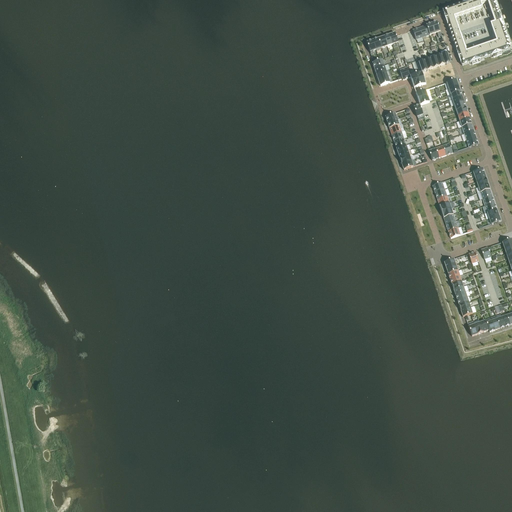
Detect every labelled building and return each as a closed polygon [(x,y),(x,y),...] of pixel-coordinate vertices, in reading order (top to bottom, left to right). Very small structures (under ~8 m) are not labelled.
[(477,0),(473,1),(461,5),(462,5),(444,12),(443,12),(444,14),(448,26),(456,48),(457,50),(457,52),(461,64),(462,66),(470,64),(482,60),(491,56),(491,57),(503,53),(503,52),(510,50),(503,28),(499,16),(493,0),(477,0)] [(437,23),(432,25),(435,34),(440,32),(437,23)] [(427,27),(426,27),(430,36),(435,34),(432,25),(427,27)] [(421,29),(420,29),(423,38),(424,38),(430,36),(426,27),(421,29)] [(414,31),(413,31),(416,41),(417,40),(423,38),(420,29),(414,31)] [(395,34),(389,36),(393,45),(398,43),(395,34)] [(389,36),(384,38),(387,47),(393,45),(389,36)] [(384,38),(379,39),(382,49),(387,47),(384,38)] [(379,39),(373,41),(376,51),(382,49),(379,39)] [(373,41),(367,43),(370,53),(376,51),(373,41)] [(447,54),(442,56),(445,65),(451,63),(447,54)] [(442,56),(436,57),(439,67),(445,65),(442,56)] [(436,57),(430,59),(434,69),(439,67),(436,57)] [(430,59),(425,61),(428,71),(434,69),(430,59)] [(374,64),(373,64),(375,69),(384,66),(382,61),(381,61),(380,62),(377,63),(375,63),(374,64)] [(425,61),(419,63),(422,73),(428,71),(425,61)] [(407,69),(400,71),(403,81),(411,78),(410,77),(409,73),(407,69)] [(386,71),(377,74),(379,80),(388,77),(386,71)] [(422,73),(416,75),(420,87),(426,84),(422,73)] [(416,75),(410,77),(411,78),(414,88),(420,87),(416,75)] [(388,77),(379,80),(381,86),(390,83),(388,77)] [(457,81),(447,84),(449,90),(458,86),(457,81)] [(458,86),(449,90),(451,96),(460,92),(458,86)] [(426,91),(416,94),(418,100),(428,97),(426,91)] [(460,92),(451,96),(453,101),(462,97),(460,92)] [(428,97),(418,100),(420,106),(421,106),(430,103),(430,102),(428,97)] [(462,97),(453,101),(455,106),(464,103),(462,97)] [(464,103),(455,106),(456,112),(465,109),(466,109),(464,103)] [(420,106),(414,108),(417,118),(423,115),(420,106)] [(458,117),(467,114),(465,109),(456,112),(458,118),(458,117)] [(395,114),(386,117),(388,123),(397,120),(395,114)] [(467,114),(458,117),(458,118),(460,122),(469,119),(470,119),(468,114),(467,114)] [(462,128),(471,124),(469,119),(460,122),(459,123),(461,128),(462,128)] [(397,120),(388,123),(390,129),(399,126),(397,120)] [(471,124),(462,128),(464,134),(474,131),(472,124),(471,124)] [(399,126),(390,129),(392,136),(402,132),(399,126)] [(474,131),(464,134),(464,135),(466,141),(476,138),(474,131)] [(402,132),(392,136),(394,143),(404,139),(402,132)] [(476,138),(466,141),(469,148),(478,145),(476,138)] [(404,139),(394,143),(397,149),(406,146),(404,139)] [(449,145),(443,147),(446,156),(453,154),(450,144),(449,145)] [(406,146),(397,149),(398,154),(408,151),(406,146)] [(443,147),(436,149),(439,159),(446,156),(443,147)] [(436,149),(429,151),(432,161),(439,159),(436,149)] [(408,151),(398,154),(400,160),(410,156),(412,156),(410,150),(408,151)] [(410,156),(400,160),(402,165),(411,161),(410,156)] [(411,161),(402,165),(404,170),(413,167),(412,164),(411,161)] [(473,172),(475,178),(485,174),(483,169),(473,172)] [(477,183),(486,179),(485,174),(475,178),(477,183)] [(433,186),(435,193),(445,190),(443,184),(442,183),(433,186)] [(480,193),(490,190),(488,184),(478,187),(480,193)] [(435,193),(437,200),(447,197),(447,196),(445,191),(445,190),(435,193)] [(492,196),(490,190),(480,193),(483,200),(492,196)] [(495,203),(492,196),(483,200),(485,207),(495,203)] [(437,200),(440,206),(449,203),(447,197),(437,200)] [(440,206),(442,213),(451,209),(449,203),(440,206)] [(487,213),(497,210),(495,203),(485,207),(487,213)] [(428,222),(424,211),(423,212),(421,208),(417,209),(421,224),(428,222)] [(451,209),(442,213),(444,219),(453,216),(451,209)] [(499,216),(497,210),(487,213),(489,219),(499,216)] [(444,219),(446,225),(456,222),(453,216),(444,219)] [(491,225),(501,222),(499,216),(489,219),(491,225)] [(456,222),(446,225),(448,232),(458,229),(456,222)] [(423,227),(425,233),(431,231),(429,225),(423,227)] [(460,236),(458,229),(448,232),(451,239),(460,236)] [(504,249),(511,246),(511,240),(502,243),(504,249)] [(481,251),(484,260),(491,258),(488,248),(481,251)] [(479,262),(475,253),(469,255),(472,265),(479,262)] [(446,269),(456,265),(454,260),(444,263),(446,269)] [(446,269),(448,274),(458,271),(456,265),(446,269)] [(450,279),(460,276),(458,271),(448,274),(450,279)] [(461,282),(460,276),(450,279),(452,285),(461,282)] [(463,287),(461,282),(452,285),(454,290),(463,287)] [(456,296),(465,292),(463,287),(454,290),(456,296)] [(467,298),(465,292),(456,296),(457,301),(467,298)] [(459,307),(469,303),(467,298),(457,301),(459,307)] [(461,312),(471,309),(469,303),(459,307),(461,312)] [(473,314),(471,309),(461,312),(463,317),(473,314)] [(510,326),(507,316),(502,318),(505,327),(510,326)] [(497,320),(500,329),(503,328),(505,327),(502,318),(497,319),(497,320)] [(499,329),(500,329),(497,320),(493,321),(492,321),(495,331),(499,329)] [(487,323),(486,321),(480,323),(483,333),(489,331),(486,323),(487,323)] [(487,323),(486,323),(489,331),(489,333),(495,331),(492,321),(487,323)] [(474,325),(478,335),(483,333),(480,323),(474,325)] [(474,325),(468,327),(472,337),(478,335),(474,325)]
